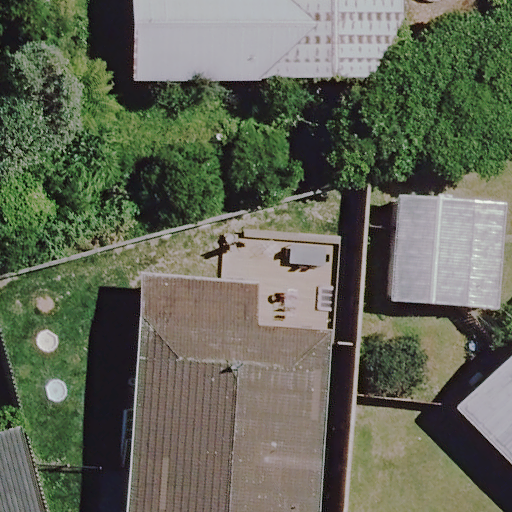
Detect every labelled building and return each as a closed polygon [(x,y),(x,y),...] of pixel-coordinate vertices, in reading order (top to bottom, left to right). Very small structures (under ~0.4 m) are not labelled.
[(376,91),(377,0),(102,0),(101,86),(376,91)] [(479,316),(483,206),(380,203),(377,312),(479,316)] [(297,511),(303,326),(115,321),(109,511),(297,511)] [(511,332),(428,415),(511,500),(511,332)] [(0,511),(18,511),(0,439),(0,511)]
